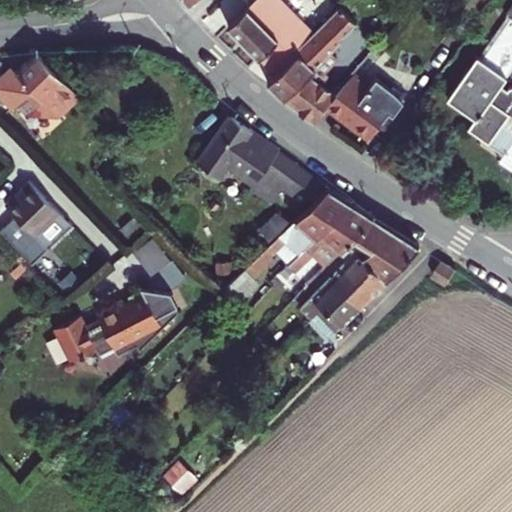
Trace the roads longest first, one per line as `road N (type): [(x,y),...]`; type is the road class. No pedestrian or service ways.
road 1 (residential): [(451,231),(267,109),(172,16)]
road 2 (unknown): [(147,284),(0,129)]
road 3 (residential): [(0,32),(172,16)]
road 4 (residential): [(343,341),(451,231)]
